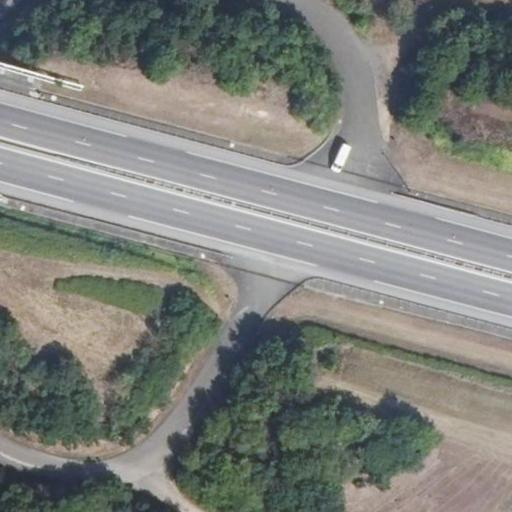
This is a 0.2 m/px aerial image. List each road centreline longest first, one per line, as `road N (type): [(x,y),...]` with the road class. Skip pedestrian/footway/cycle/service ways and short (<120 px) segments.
road 1 (motorway): [(0,167),(511,305)]
road 2 (motorway): [(511,262),(0,126)]
